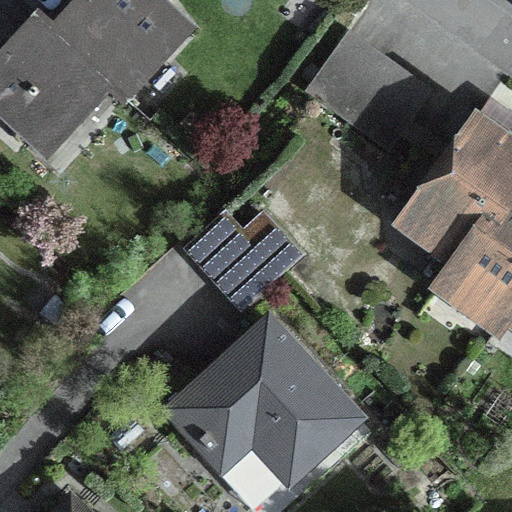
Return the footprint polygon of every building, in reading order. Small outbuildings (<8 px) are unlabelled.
[(78,0),(53,28),(52,29),(103,75),(102,77),(116,90),(179,23),(157,2),(158,0),(78,0)] [(42,141),(102,77),(103,75),(52,29),(53,28),(39,14),(0,55),(0,109),(16,125),(19,121),(42,141)] [(511,151),(499,142),(505,134),(477,115),(443,162),(419,144),(383,194),(463,252),(464,253),(511,186),(511,151)] [(511,306),(510,306),(511,303),(511,186),(464,253),(463,252),(445,277),(503,319),(511,306)] [(290,477),(356,416),(268,320),(172,408),(209,450),(205,454),(230,480),(264,448),(290,477)]
